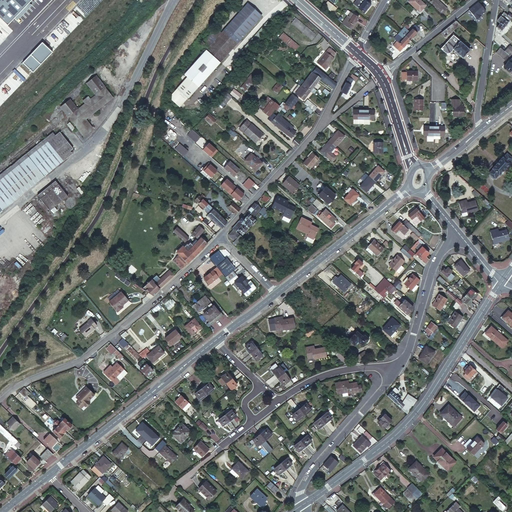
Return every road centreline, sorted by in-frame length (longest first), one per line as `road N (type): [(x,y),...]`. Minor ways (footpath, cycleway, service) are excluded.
road 1 (unclassified): [(500,283),(417,409),(302,504)]
road 2 (residential): [(0,399),(80,360),(220,237)]
road 3 (secondary): [(46,474),(215,339)]
road 4 (secondary): [(274,292),(409,187)]
road 5 (residential): [(393,372),(309,471),(302,504)]
road 6 (residential): [(454,230),(435,255),(393,372)]
road 7 (residential): [(393,372),(323,374),(254,421)]
road 8 (unclassified): [(176,0),(104,134)]
road 9 (residential): [(220,237),(314,130)]
road 10 (residential): [(495,0),(475,113),(481,129)]
road 11 (residential): [(475,0),(380,77)]
